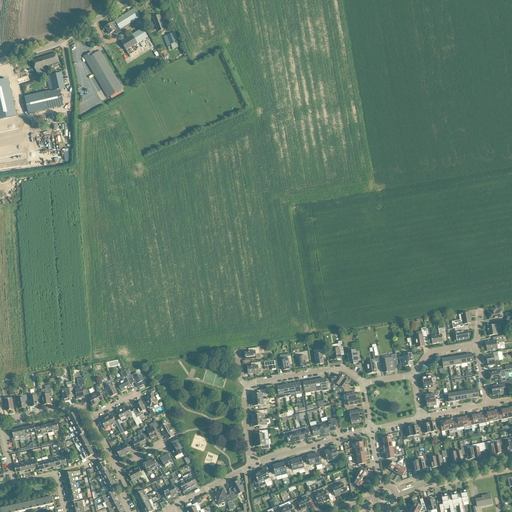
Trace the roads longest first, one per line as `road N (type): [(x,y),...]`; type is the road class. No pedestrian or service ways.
road 1 (unclassified): [(0,62),(64,40),(119,5)]
road 2 (residential): [(371,429),(251,466)]
road 3 (residential): [(364,383),(336,368),(247,386)]
road 4 (unclassified): [(393,493),(511,463)]
